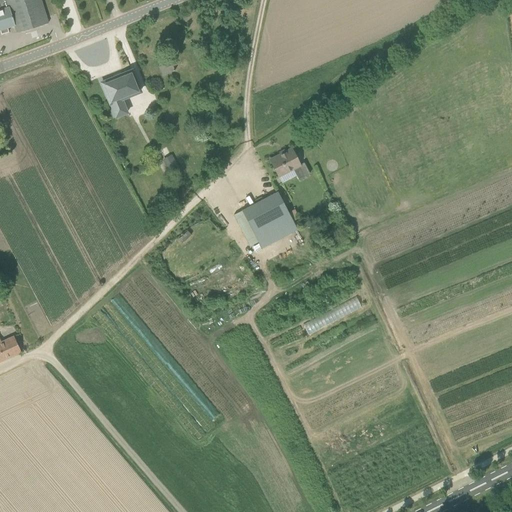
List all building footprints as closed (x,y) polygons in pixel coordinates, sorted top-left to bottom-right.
[(14,25),(17,33),(48,23),(40,0),(0,0),(0,6),(1,10),(9,8),(14,25)] [(0,29),(2,33),(8,31),(7,27),(14,25),(9,8),(1,10),(0,10),(0,29)] [(102,83),(109,101),(116,118),(127,113),(120,96),(130,92),(132,95),(140,92),(131,71),(123,74),(123,75),(103,83),(102,83)] [(300,165),(291,149),(270,160),(279,176),(293,169),(298,180),(309,174),(304,163),(300,165)] [(179,168),(172,154),(162,160),(169,173),(179,168)] [(294,209),(288,212),(284,205),(290,202),(285,193),(280,196),(278,192),(233,215),(249,246),(252,245),(254,248),(259,245),(261,248),(297,230),(293,222),(299,218),(294,209)] [(183,244),(192,236),(188,231),(179,239),(183,244)] [(358,298),(303,321),(307,332),(362,309),(358,298)] [(34,321),(17,329),(22,340),(39,332),(34,321)] [(0,362),(21,356),(14,335),(0,339),(0,362)]
